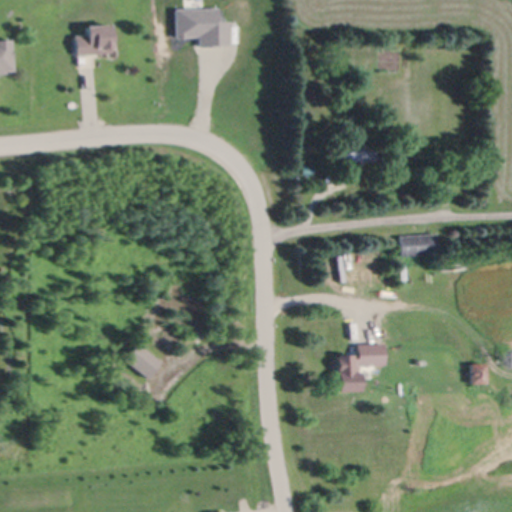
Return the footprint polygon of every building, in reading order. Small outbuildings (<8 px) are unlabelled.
[(193,45),(225,44),(224,20),(213,20),(212,7),(170,8),(171,37),(193,37),(193,45)] [(107,24),(108,37),(110,37),(110,42),(109,42),(110,51),(75,53),(73,34),(84,33),(84,26),(107,24)] [(0,39),(8,39),(11,69),(3,70),(3,71),(0,71),(0,39)] [(456,157),(409,157),(409,147),(456,147),(456,157)] [(373,159),(325,159),(325,150),(373,150),(373,159)] [(435,252),(398,254),(397,234),(433,232),(435,252)] [(379,251),(381,267),(325,276),(322,256),(351,251),(351,255),(379,251)] [(158,362),(146,376),(124,358),(136,343),(158,362)] [(351,353),(352,360),(357,360),(358,388),(337,389),(335,353),(351,353)] [(483,381),(468,381),(467,362),(482,361),(483,381)] [(427,401),(428,402),(429,402),(430,403),(431,403),(432,404),(432,405),(432,406),(432,407),(432,408),(432,409),(432,410),(431,411),(430,412),(429,412),(429,413),(428,413),(427,413),(426,413),(425,413),(424,412),(423,412),(422,411),(422,410),(421,409),(421,408),(421,407),(421,406),(421,405),(422,404),(423,403),(424,402),(425,402),(426,402),(427,401)]
